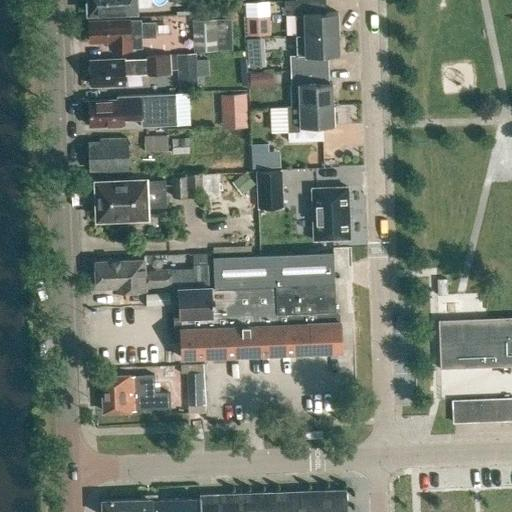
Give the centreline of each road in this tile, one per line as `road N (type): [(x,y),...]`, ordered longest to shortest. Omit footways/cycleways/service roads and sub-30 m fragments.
road 1 (secondary): [(68,466),(51,0)]
road 2 (residential): [(379,456),(364,0)]
road 3 (residential): [(68,466),(379,456)]
road 4 (residential): [(379,456),(511,449)]
